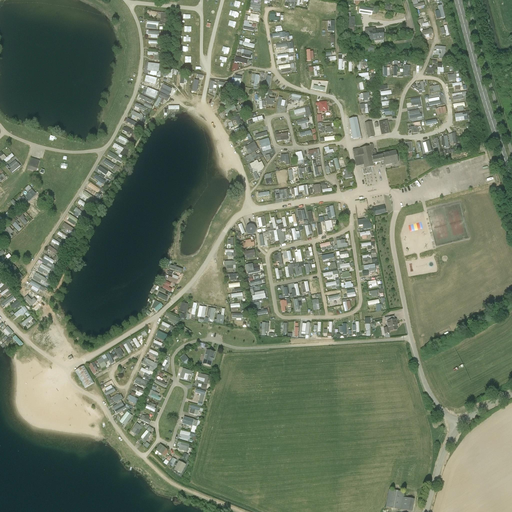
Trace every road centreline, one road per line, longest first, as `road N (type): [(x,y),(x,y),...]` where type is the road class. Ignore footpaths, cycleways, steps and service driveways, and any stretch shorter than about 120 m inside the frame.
road 1 (unclassified): [(457,424),(438,406),(419,366),(392,239),(400,196),(391,189),(349,194)]
road 2 (secondary): [(511,181),(457,0)]
